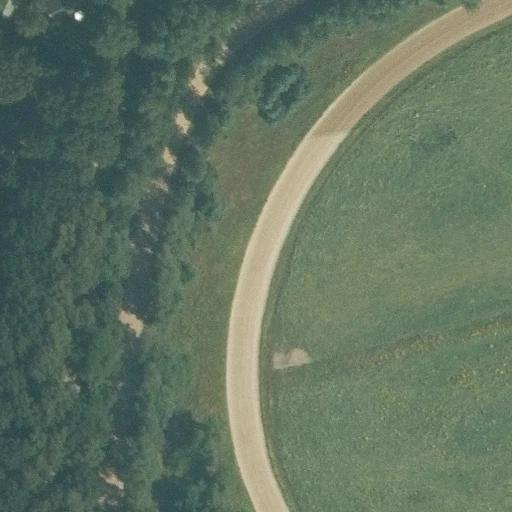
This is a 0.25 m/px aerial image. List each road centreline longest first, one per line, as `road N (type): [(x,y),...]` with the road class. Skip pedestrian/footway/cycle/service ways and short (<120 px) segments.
road 1 (unknown): [(511,2),(445,32),(348,109),(274,208),(236,341),(241,457),(272,511)]
road 2 (track): [(62,458),(123,81)]
